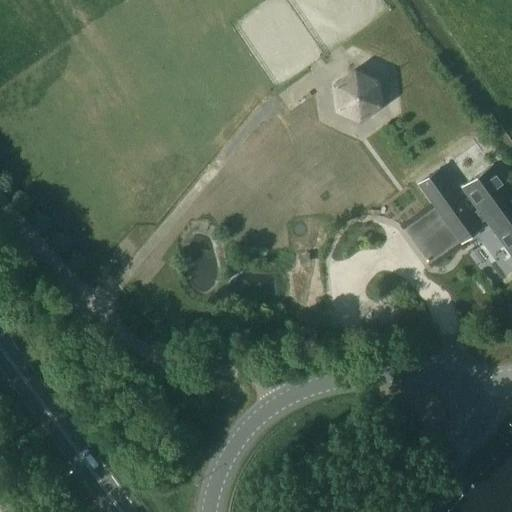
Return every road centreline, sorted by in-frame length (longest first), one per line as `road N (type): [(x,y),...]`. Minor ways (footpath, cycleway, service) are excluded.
road 1 (tertiary): [(477,400),(461,384),(414,376),(325,385),(280,402)]
road 2 (primary): [(121,511),(0,347)]
road 3 (unknown): [(455,382),(443,310),(405,249)]
road 4 (tertiary): [(404,511),(480,429),(477,400)]
road 5 (tertiary): [(209,511),(240,438),(280,402)]
